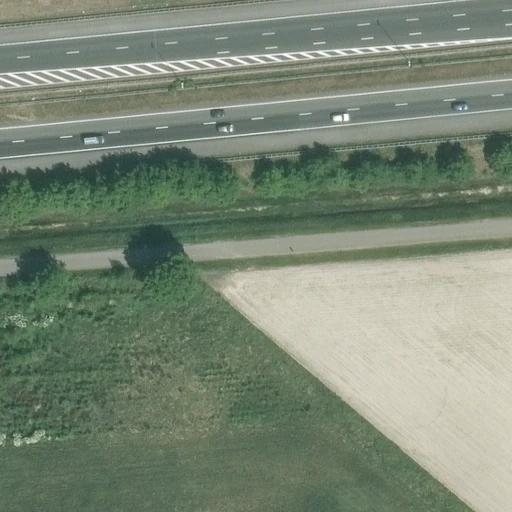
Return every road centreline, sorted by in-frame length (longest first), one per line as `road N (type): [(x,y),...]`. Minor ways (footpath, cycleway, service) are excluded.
road 1 (motorway): [(0,143),(511,95)]
road 2 (motorway): [(511,13),(0,58)]
road 3 (unclassified): [(0,267),(511,228)]
